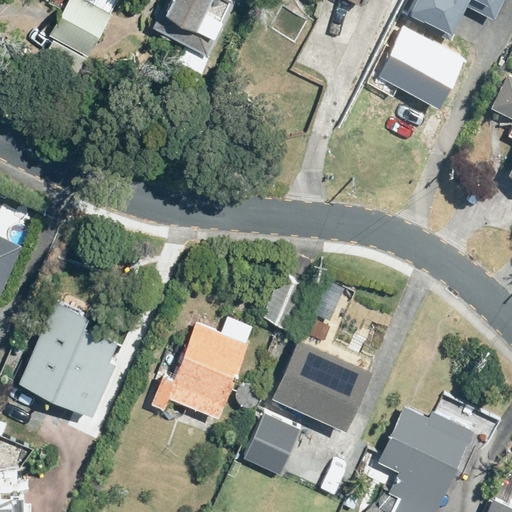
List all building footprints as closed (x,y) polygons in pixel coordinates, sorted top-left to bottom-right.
[(114,13),(113,12),(119,0),(70,0),(53,33),(93,54),(114,13)] [(168,0),(157,24),(212,51),(237,0),(168,0)] [(418,0),(415,7),(430,15),(431,12),(458,27),(472,2),(497,15),(504,0),(418,0)] [(89,56),(53,35),(43,53),(78,73),(89,56)] [(511,112),(511,73),(509,72),(494,104),(511,112)] [(0,300),(27,242),(0,230),(0,227),(3,222),(0,220),(0,300)] [(265,311),(293,324),(312,285),(285,272),(265,311)] [(328,279),(312,313),(331,321),(347,287),(328,279)] [(59,299),(23,378),(97,411),(121,359),(114,356),(121,343),(90,329),(96,316),(59,299)] [(355,299),(344,323),(365,332),(369,322),(388,330),(394,316),(355,299)] [(166,370),(154,401),(168,406),(173,394),(223,413),(251,340),(249,339),(255,323),(229,313),(223,329),(198,320),(177,374),(166,370)] [(304,333),(276,392),(353,427),(379,368),(336,348),(344,329),(317,317),(309,335),(304,333)] [(276,332),(268,349),(279,354),(287,337),(276,332)] [(252,380),(232,390),(243,410),(263,400),(252,380)] [(31,410),(0,395),(0,409),(25,422),(31,410)] [(437,511),(475,427),(433,409),(430,415),(407,404),(382,460),(401,468),(391,490),(400,493),(392,511),(437,511)] [(301,435),(263,416),(252,440),(290,458),(301,435)] [(11,423),(0,417),(0,438),(3,440),(11,423)] [(0,511),(28,511),(28,495),(25,495),(23,464),(0,464),(0,511)] [(511,511),(511,502),(496,496),(490,511),(511,511)]
